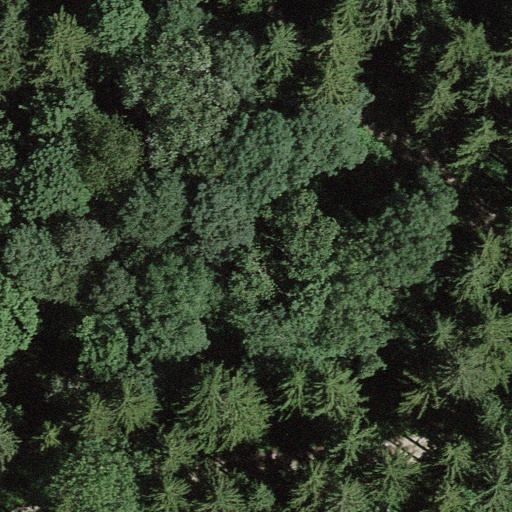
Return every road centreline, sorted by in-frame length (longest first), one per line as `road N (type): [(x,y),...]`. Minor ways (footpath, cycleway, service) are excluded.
road 1 (track): [(73,511),(114,493),(511,438)]
road 2 (track): [(511,251),(240,0)]
